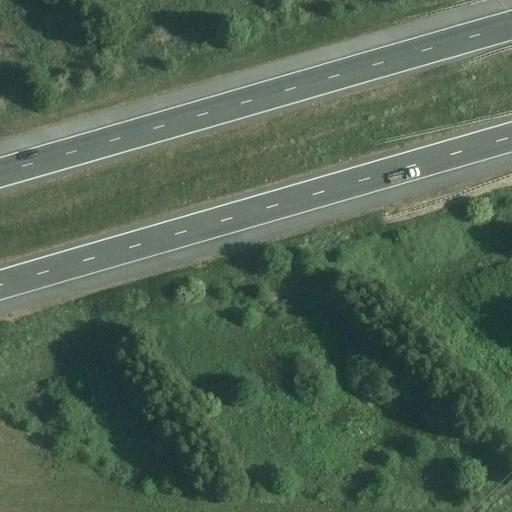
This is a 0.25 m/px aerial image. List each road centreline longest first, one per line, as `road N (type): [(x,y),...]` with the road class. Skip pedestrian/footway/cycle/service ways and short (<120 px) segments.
road 1 (motorway): [(0,286),(511,137)]
road 2 (motorway): [(511,26),(0,174)]
